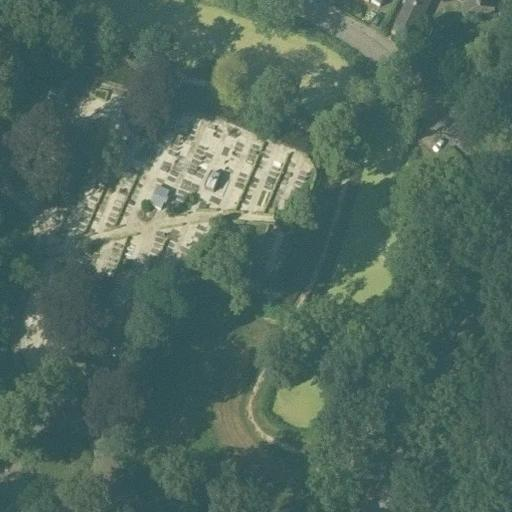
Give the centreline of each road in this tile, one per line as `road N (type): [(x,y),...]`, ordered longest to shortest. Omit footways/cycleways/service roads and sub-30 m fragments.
road 1 (secondary): [(371,511),(511,222)]
road 2 (residential): [(108,497),(114,462),(104,433),(73,414),(46,416),(27,428),(12,458),(10,492),(20,511)]
road 3 (residential): [(447,130),(369,47),(287,0)]
